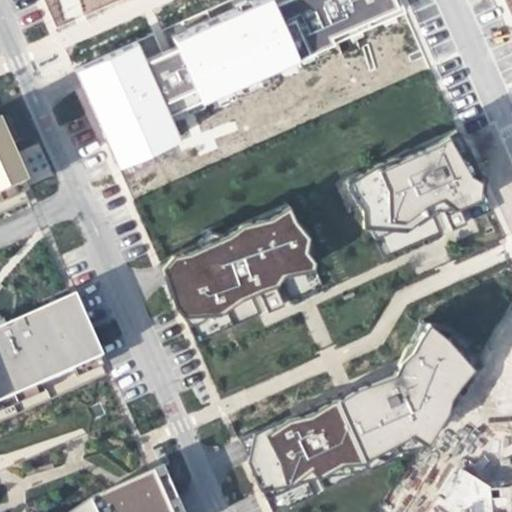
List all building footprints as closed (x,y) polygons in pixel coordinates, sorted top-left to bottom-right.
[(78,0),(46,0),(53,23),(83,16),(78,0)] [(71,71),(113,166),(181,136),(170,112),(400,9),(396,0),(250,0),(170,37),(173,47),(145,59),(139,40),(71,71)] [(479,188),(452,128),(344,177),(371,236),(438,206),(447,228),(462,222),(453,200),(479,188)] [(0,402),(99,358),(73,295),(0,327),(0,194),(22,184),(0,134),(0,402)] [(312,264),(285,203),(155,260),(182,321),(254,289),(264,311),(280,304),(270,281),(312,264)] [(238,319),(257,313),(253,299),(234,305),(238,319)] [(420,440),(474,356),(420,320),(387,371),(234,437),(262,498),(408,433),(420,440)] [(511,511),(511,479),(477,483),(453,465),(424,511),(511,511)] [(166,511),(149,473),(85,501),(67,511),(166,511)]
